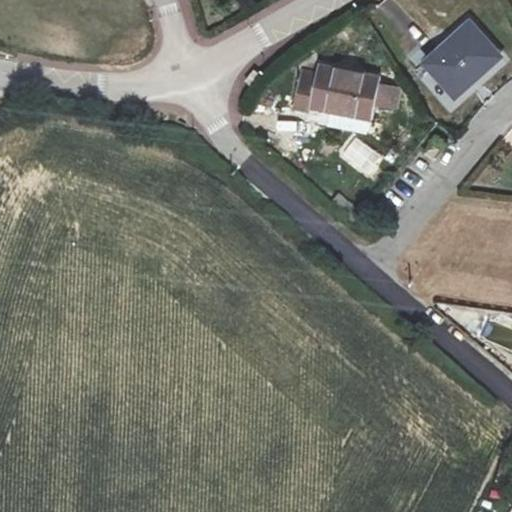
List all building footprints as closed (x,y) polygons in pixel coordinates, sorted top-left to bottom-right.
[(500,56),(469,22),(424,63),(455,98),(470,84),(467,80),(471,76),(475,79),(500,56)] [(381,78),(318,65),(317,72),(302,69),(294,108),(309,111),(310,108),(331,112),(328,127),(366,134),(369,120),(373,121),(375,105),(380,83),(381,78)] [(380,83),(375,105),(396,109),(400,87),(380,83)] [(352,133),(336,154),(371,181),(387,160),(352,133)] [(437,136),(424,153),(434,160),(436,158),(447,144),(437,136)] [(328,207),(367,239),(373,231),(334,199),(328,207)]
